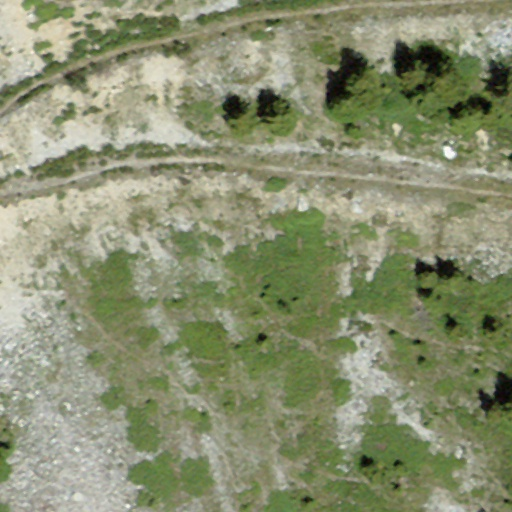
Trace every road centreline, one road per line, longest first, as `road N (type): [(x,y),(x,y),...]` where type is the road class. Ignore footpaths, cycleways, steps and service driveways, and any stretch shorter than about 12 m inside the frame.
road 1 (track): [(511,184),(460,174),(131,161),(0,190)]
road 2 (track): [(0,95),(113,39),(209,18),(383,0)]
